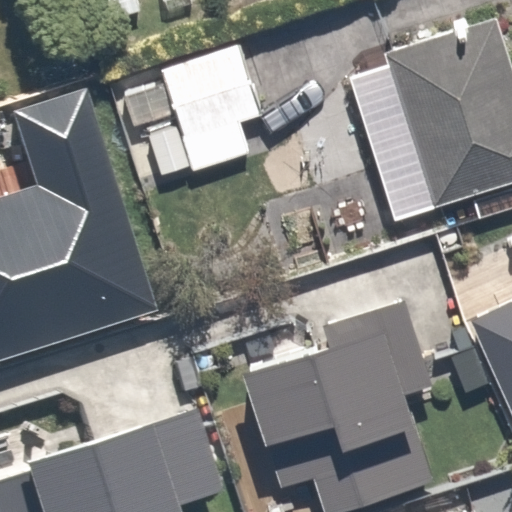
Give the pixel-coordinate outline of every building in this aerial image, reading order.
[(478,39),(382,66),(427,221),(511,196),(511,135),(506,137),(478,39)] [(231,71),(150,85),(168,187),(225,177),(218,139),(242,136),(231,71)] [(511,316),(486,329),(511,381),(511,316)] [(35,356),(0,367),(0,511),(40,511),(23,461),(66,446),(35,356)] [(362,445),(310,462),(324,509),(377,492),(362,445)]
